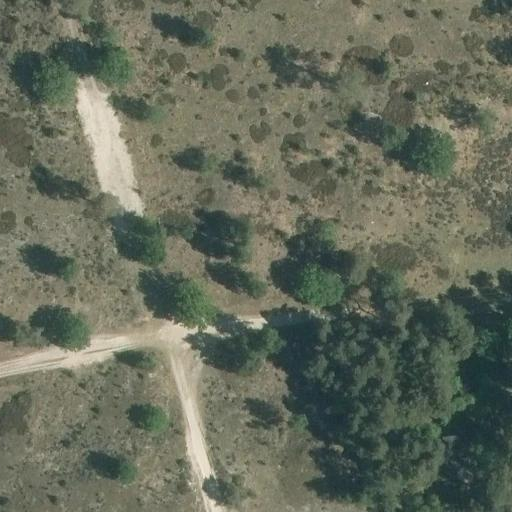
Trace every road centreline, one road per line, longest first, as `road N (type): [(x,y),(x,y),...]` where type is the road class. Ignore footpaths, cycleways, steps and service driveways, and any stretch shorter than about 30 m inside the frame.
road 1 (track): [(220,511),(58,0)]
road 2 (track): [(511,289),(167,325),(0,358)]
